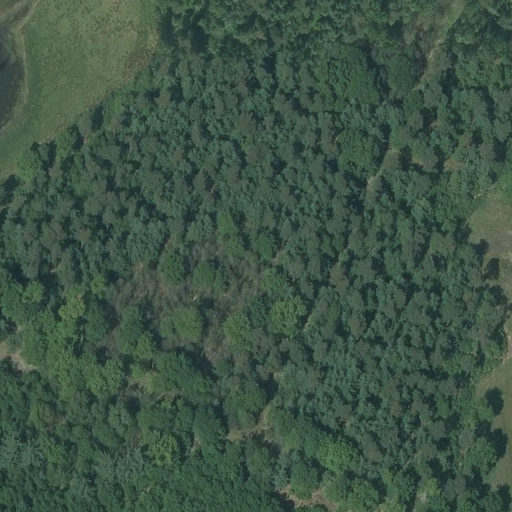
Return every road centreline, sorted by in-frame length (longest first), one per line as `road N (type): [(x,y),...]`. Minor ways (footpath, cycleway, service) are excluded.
road 1 (track): [(247,442),(461,0)]
road 2 (track): [(396,511),(0,324)]
